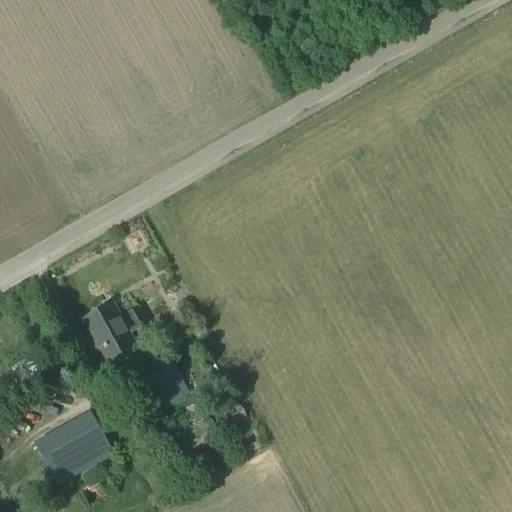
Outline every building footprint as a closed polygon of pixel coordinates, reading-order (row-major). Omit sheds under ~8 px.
[(109,308),(79,325),(103,368),(133,351),(125,337),(126,336),(118,321),(117,322),(109,308)] [(17,351),(6,356),(21,384),(43,372),(33,353),(21,359),(17,351)] [(169,362),(118,390),(136,422),(187,394),(169,362)] [(233,402),(178,435),(192,455),(245,422),(233,402)] [(89,416),(33,446),(56,489),(112,456),(89,416)] [(105,477),(78,493),(89,511),(90,511),(118,497),(105,477)]
